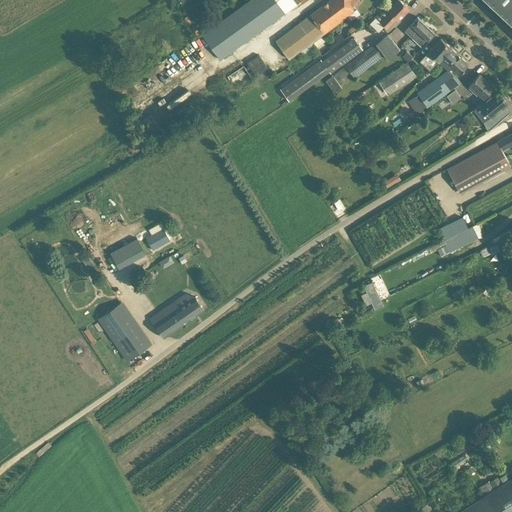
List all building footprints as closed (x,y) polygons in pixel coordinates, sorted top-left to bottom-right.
[(299,0),(249,0),(202,34),(220,59),(285,12),(300,0),(299,0)] [(329,0),(309,14),(310,15),(323,34),(354,11),(349,3),(351,0),(329,0)] [(380,22),(386,28),(396,18),(397,20),(409,8),(400,0),(397,0),(387,11),(390,13),(380,22)] [(511,0),(488,0),(511,22),(511,0)] [(323,33),(310,15),(275,40),(289,59),(323,33)] [(405,30),(422,46),(435,33),(418,16),(405,30)] [(364,52),(335,74),(339,79),(350,71),(354,77),(384,54),(387,58),(400,49),(388,33),(375,43),(378,46),(366,55),(364,52)] [(321,60),(329,72),(330,73),(362,50),(353,37),(321,60)] [(451,47),(441,38),(419,61),(429,70),(440,58),(450,47),(451,47)] [(417,92),(427,107),(460,82),(456,77),(468,63),(451,47),(450,47),(440,58),(450,67),(448,70),(437,78),(436,78),(417,92)] [(259,54),(246,62),(260,82),(272,74),(259,54)] [(289,101),(329,72),(321,60),(320,59),(280,89),(289,101)] [(381,97),(382,98),(416,76),(407,62),(373,85),(375,87),(381,97)] [(226,76),(234,88),(250,77),(242,65),(226,76)] [(469,84),(485,99),(497,90),(496,89),(479,73),(469,84)] [(342,88),(333,75),(326,81),(335,93),(342,88)] [(455,89),(446,95),(451,102),(460,96),(455,89)] [(486,99),(480,104),(490,117),(484,122),(487,130),(486,130),(486,131),(491,128),(503,118),(502,118),(501,118),(496,112),(508,103),(505,99),(507,98),(502,92),(500,93),(498,90),(497,90),(485,99),(486,99)] [(511,132),(490,145),(447,168),(459,191),(508,164),(501,151),(511,144),(511,132)] [(397,173),(383,182),(387,188),(401,179),(397,173)] [(482,222),(477,223),(480,237),(485,236),(482,222)] [(474,225),(443,240),(450,252),(480,237),(477,223),(474,225)] [(164,227),(146,237),(153,250),(171,239),(164,227)] [(414,245),(418,252),(440,242),(437,234),(414,245)] [(122,268),(149,252),(139,236),(113,251),(122,268)] [(87,254),(81,258),(84,263),(90,259),(87,254)] [(162,260),(164,265),(173,261),(171,256),(162,260)] [(379,273),(370,277),(380,299),(389,294),(379,273)] [(383,305),(380,299),(372,281),(363,285),(366,291),(371,302),(374,309),(383,305)] [(475,284),(469,287),(472,293),(478,289),(475,284)] [(462,288),(456,291),(459,297),(465,293),(462,288)] [(187,293),(150,318),(163,337),(204,309),(195,296),(191,299),(187,293)] [(121,301),(98,317),(128,360),(151,344),(121,301)] [(422,379),(416,381),(418,388),(425,386),(422,379)] [(338,444),(345,454),(351,449),(345,439),(338,444)] [(455,444),(461,452),(468,447),(462,439),(455,444)] [(452,462),(455,469),(469,460),(465,454),(452,462)] [(495,478),(490,482),(494,489),(500,485),(495,478)] [(494,489),(484,496),(485,497),(462,511),(511,511),(511,481),(511,480),(501,487),(500,485),(494,489)] [(478,487),(484,496),(494,489),(490,482),(489,481),(478,487)] [(416,511),(433,511),(427,503),(416,511)]
